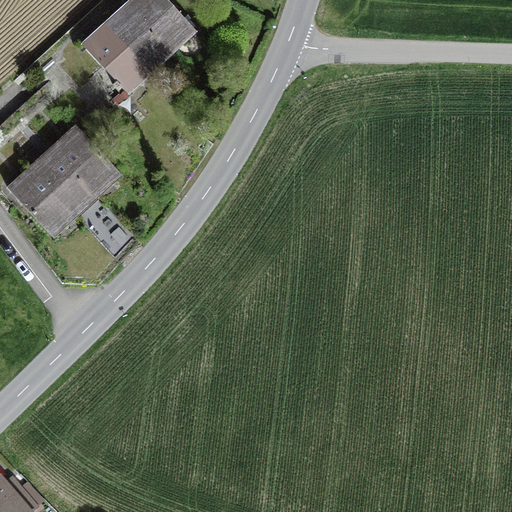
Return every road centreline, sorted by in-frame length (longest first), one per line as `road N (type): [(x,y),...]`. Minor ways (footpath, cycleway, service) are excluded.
road 1 (tertiary): [(288,43),(204,196),(144,270),(0,415)]
road 2 (unclassified): [(288,43),(511,56)]
